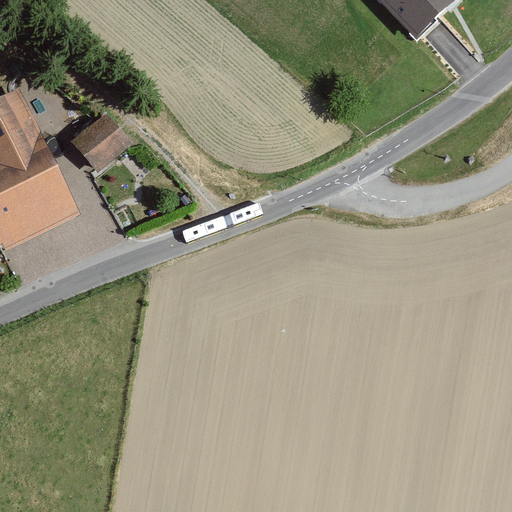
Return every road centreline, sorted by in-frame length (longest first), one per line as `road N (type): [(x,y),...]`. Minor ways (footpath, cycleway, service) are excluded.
road 1 (tertiary): [(335,182),(0,317)]
road 2 (track): [(231,227),(104,95),(41,55),(24,49),(0,56)]
road 3 (tertiary): [(511,66),(434,127),(335,182)]
road 4 (residential): [(335,182),(401,207),(462,194),(511,166)]
